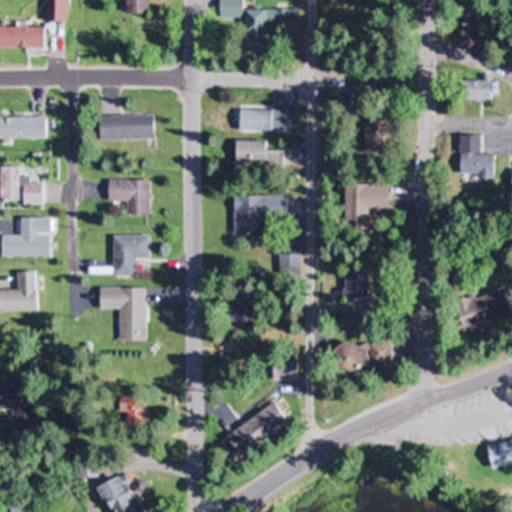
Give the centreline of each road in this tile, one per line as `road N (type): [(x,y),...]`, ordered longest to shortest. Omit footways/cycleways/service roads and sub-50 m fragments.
road 1 (residential): [(191,511),(189,0)]
road 2 (residential): [(422,400),(423,0)]
road 3 (residential): [(219,511),(351,429),(511,369)]
road 4 (residential): [(308,79),(0,73)]
